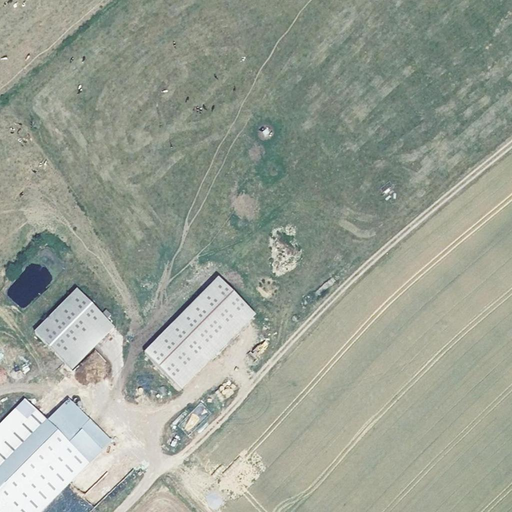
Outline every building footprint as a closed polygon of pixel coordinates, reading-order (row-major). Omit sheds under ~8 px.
[(206,264),(131,338),(161,368),(236,294),(206,264)] [(43,289),(38,284),(34,288),(22,276),(6,292),(23,309),(43,289)] [(78,292),(35,334),(64,364),(107,321),(78,292)] [(236,294),(161,368),(168,375),(243,301),(236,294)] [(41,511),(89,465),(110,444),(68,401),(47,422),(26,402),(0,427),(0,511),(41,511)]
